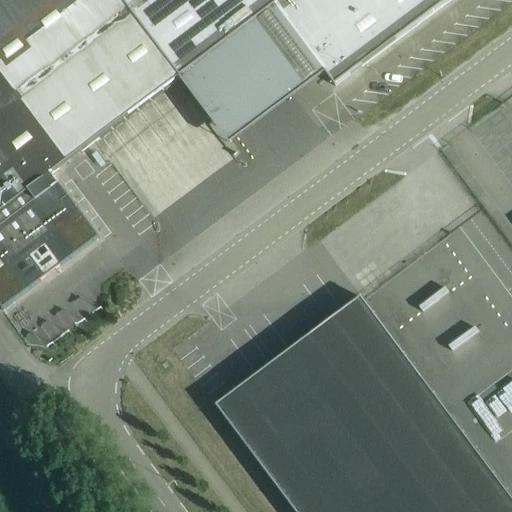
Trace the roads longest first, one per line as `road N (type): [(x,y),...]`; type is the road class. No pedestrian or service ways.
road 1 (unclassified): [(170,511),(100,418),(96,381),(118,347),(511,52)]
road 2 (unknown): [(440,106),(511,202)]
